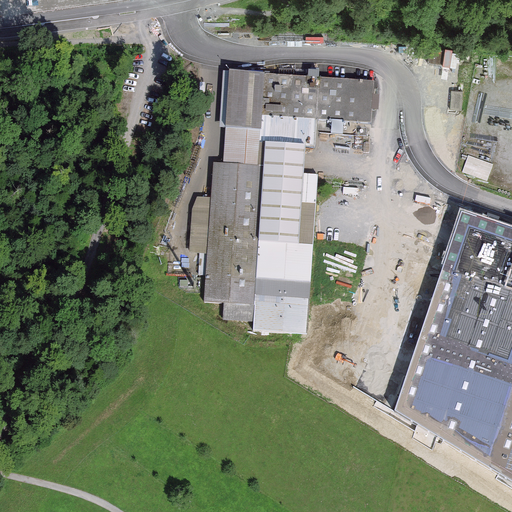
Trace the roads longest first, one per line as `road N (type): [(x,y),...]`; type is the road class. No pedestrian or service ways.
road 1 (track): [(0,407),(106,192),(179,12),(177,0)]
road 2 (track): [(169,36),(0,45)]
road 3 (primary): [(127,0),(0,15)]
road 4 (track): [(115,511),(67,490),(0,476)]
